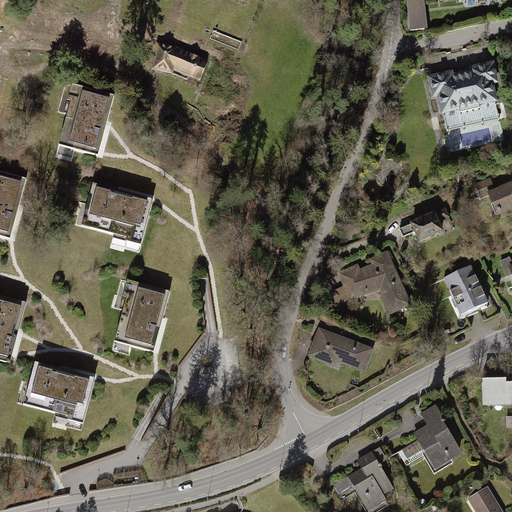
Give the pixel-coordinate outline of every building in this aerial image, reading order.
[(408,0),(410,30),(428,29),(427,0),(408,0)] [(155,46),(152,71),(170,74),(184,80),(185,74),(205,81),(211,64),(175,49),(155,46)] [(455,75),(433,80),(438,101),(444,100),(448,119),(505,105),(501,89),(507,87),(501,63),(472,70),(473,73),(456,78),(455,75)] [(117,96),(74,85),(70,101),(75,102),(63,146),(101,156),(117,96)] [(30,180),(0,173),(0,236),(16,241),(30,180)] [(495,179),(477,186),(483,202),(496,197),(505,220),(511,216),(511,187),(501,192),(495,179)] [(156,201),(96,185),(84,229),(144,244),(156,201)] [(450,211),(403,232),(407,242),(422,235),(428,249),(460,234),(450,211)] [(420,312),(394,252),(371,261),(374,268),(364,272),(361,266),(337,277),(350,304),(387,294),(399,321),(420,312)] [(478,264),(446,280),(467,323),(500,307),(478,264)] [(172,291),(130,281),(115,343),(156,353),(172,291)] [(30,303),(0,295),(0,361),(15,365),(30,303)] [(382,351),(321,329),(310,360),(339,370),(341,364),(373,376),(382,351)] [(98,378),(35,362),(23,407),(87,423),(98,378)] [(505,382),(480,383),(481,409),(511,407),(511,386),(505,386),(505,382)] [(465,456),(436,406),(419,415),(425,426),(412,434),(417,442),(402,451),(409,463),(424,454),(435,474),(465,456)] [(389,461),(381,449),(357,461),(362,469),(335,486),(342,499),(354,491),(366,511),(377,511),(388,505),(384,498),(396,491),(380,465),(389,461)] [(505,511),(490,489),(471,501),(477,511),(505,511)]
